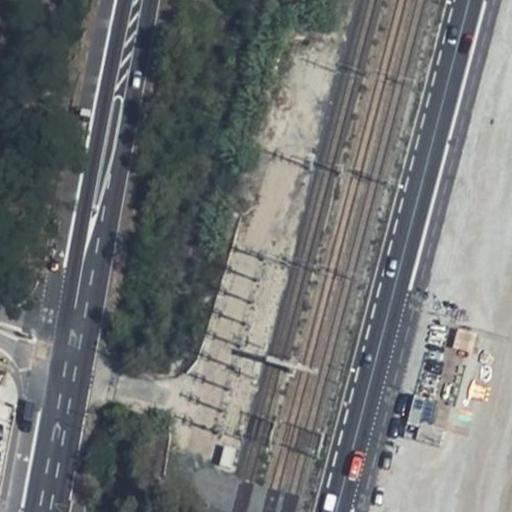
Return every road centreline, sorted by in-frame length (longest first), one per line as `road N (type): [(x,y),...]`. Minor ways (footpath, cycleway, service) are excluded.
road 1 (primary): [(339,511),(473,0)]
road 2 (primary): [(67,359),(134,0)]
road 3 (primary): [(39,511),(67,359)]
